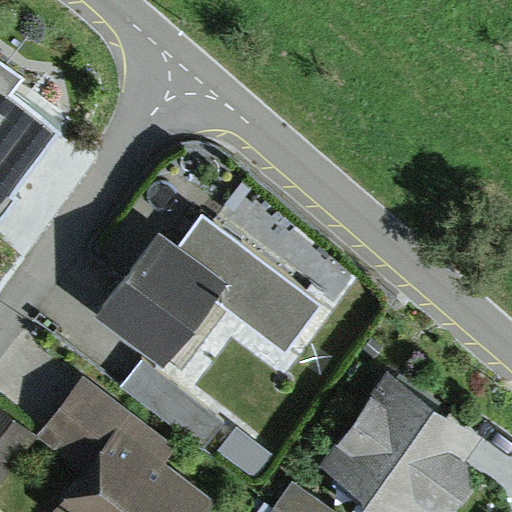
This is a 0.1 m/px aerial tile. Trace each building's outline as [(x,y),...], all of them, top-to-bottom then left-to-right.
[(0,213),(20,185),(14,181),(60,119),(12,84),(26,65),(0,46),(0,213)] [(323,298),(204,205),(180,236),(160,221),(95,304),(165,358),(216,292),(285,346),(323,298)] [(142,352),(120,381),(202,444),(224,415),(142,352)] [(481,424),(389,362),(322,459),(363,488),(369,508),(374,511),(424,511),(436,495),(456,492),(472,469),(465,447),(481,424)] [(176,441),(85,369),(42,426),(87,459),(51,508),(56,511),(202,511),(215,495),(165,455),(176,441)] [(0,399),(0,478),(38,430),(0,399)] [(237,422),(220,445),(256,472),(273,449),(237,422)] [(262,511),(336,511),(340,507),(289,473),(262,511)]
